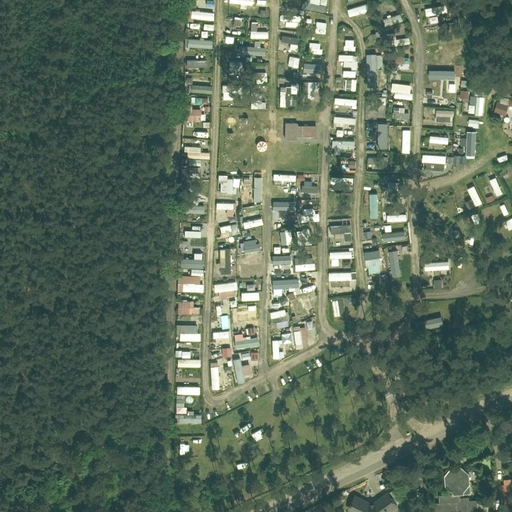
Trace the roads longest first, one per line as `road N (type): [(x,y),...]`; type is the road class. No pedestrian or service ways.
road 1 (track): [(183,0),(165,511)]
road 2 (residential): [(511,398),(279,511)]
